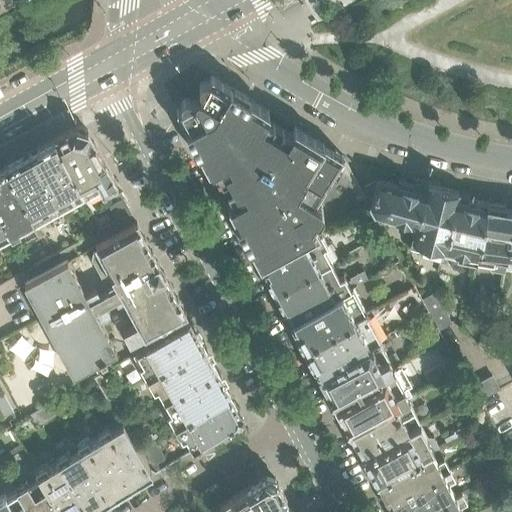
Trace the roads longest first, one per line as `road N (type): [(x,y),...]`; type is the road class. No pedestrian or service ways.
road 1 (residential): [(100,64),(294,419)]
road 2 (residential): [(201,8),(223,41),(348,117),(511,163)]
road 3 (residential): [(144,511),(294,419)]
